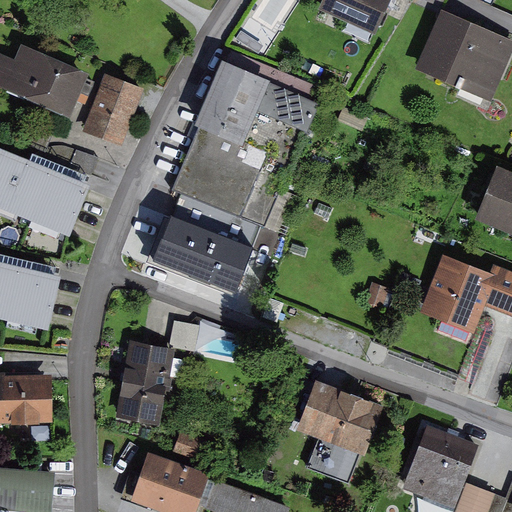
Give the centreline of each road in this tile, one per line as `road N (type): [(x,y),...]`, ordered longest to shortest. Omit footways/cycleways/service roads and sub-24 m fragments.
road 1 (residential): [(106,270),(511,422)]
road 2 (residential): [(106,270),(178,99),(243,0)]
road 3 (residential): [(93,511),(88,354),(106,270)]
